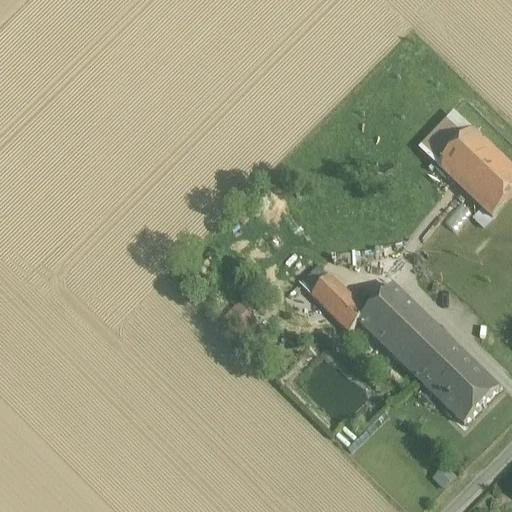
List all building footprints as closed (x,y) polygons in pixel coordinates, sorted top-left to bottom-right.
[(511,199),(511,169),(473,132),(438,169),(492,221),(511,199)] [(329,277),(318,267),(301,284),(312,294),(329,277)] [(312,294),(309,297),(349,335),(358,325),(368,315),(329,277),(312,294)] [(444,337),(394,289),(368,315),(358,325),(421,386),(457,349),(444,337)] [(459,322),(444,337),(457,349),(471,334),(459,322)] [(500,390),(457,349),(421,386),(465,427),(500,390)]
